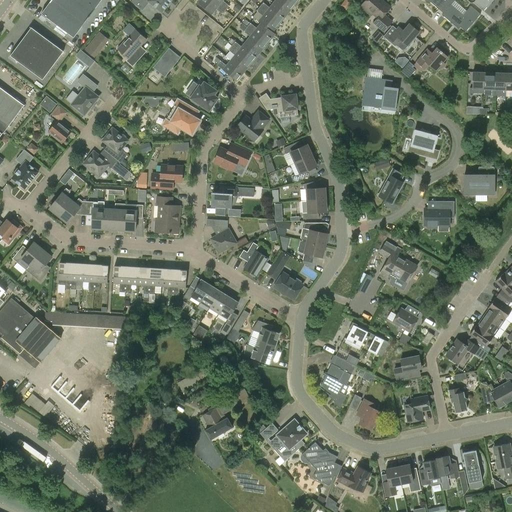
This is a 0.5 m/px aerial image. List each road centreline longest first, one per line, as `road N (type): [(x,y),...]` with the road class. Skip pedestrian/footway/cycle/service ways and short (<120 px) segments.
road 1 (residential): [(445,436),(369,449),(328,429),(296,384),(301,318)]
road 2 (residential): [(195,247),(203,148),(252,88),(308,81)]
road 3 (residential): [(341,231),(393,218),(422,179),(455,161),(456,132),(425,107)]
road 4 (residential): [(445,436),(430,357),(490,270)]
road 5 (residential): [(195,247),(68,239),(30,206)]
road 6 (residential): [(341,231),(338,181),(314,125),(308,81)]
road 7 (tertiary): [(118,511),(42,443),(0,419)]
road 8 (residential): [(508,16),(469,50),(403,0)]
road 9 (residential): [(301,318),(195,247)]
